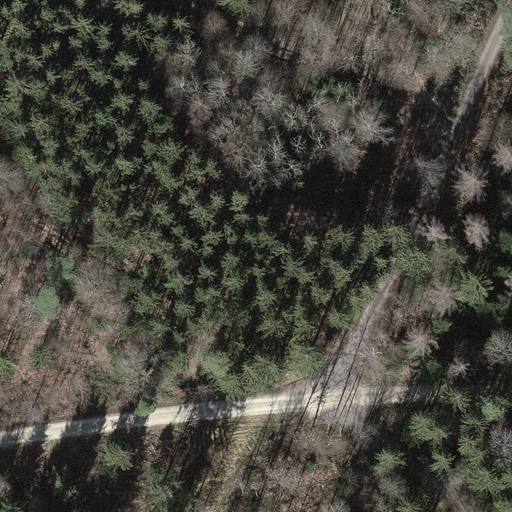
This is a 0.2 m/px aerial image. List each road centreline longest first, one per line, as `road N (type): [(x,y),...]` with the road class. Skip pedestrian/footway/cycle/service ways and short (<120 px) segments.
road 1 (track): [(475,511),(337,403),(511,22)]
road 2 (track): [(511,395),(337,403),(0,443)]
